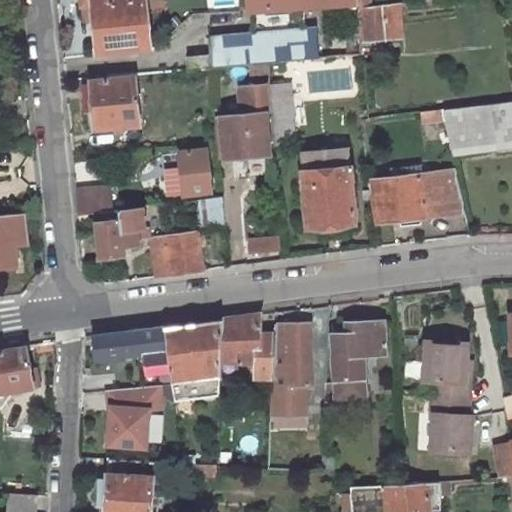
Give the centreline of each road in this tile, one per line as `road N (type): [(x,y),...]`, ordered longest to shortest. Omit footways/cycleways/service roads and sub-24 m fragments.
road 1 (residential): [(511,259),(72,310)]
road 2 (residential): [(72,310),(38,0)]
road 3 (residential): [(62,511),(72,310)]
